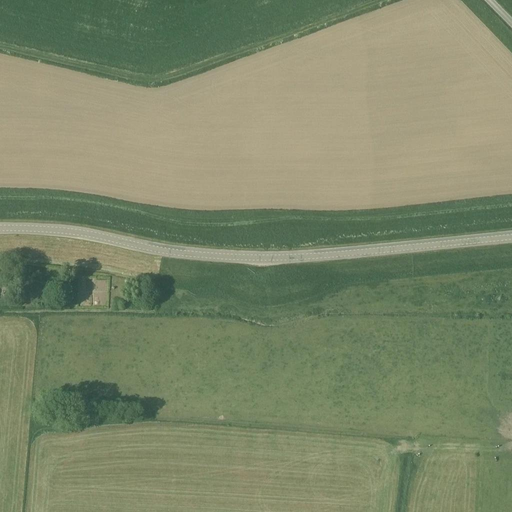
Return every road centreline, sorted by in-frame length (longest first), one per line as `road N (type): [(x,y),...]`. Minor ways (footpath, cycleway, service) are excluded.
road 1 (tertiary): [(0,230),(248,260),(511,239)]
road 2 (track): [(389,0),(151,82),(0,47)]
